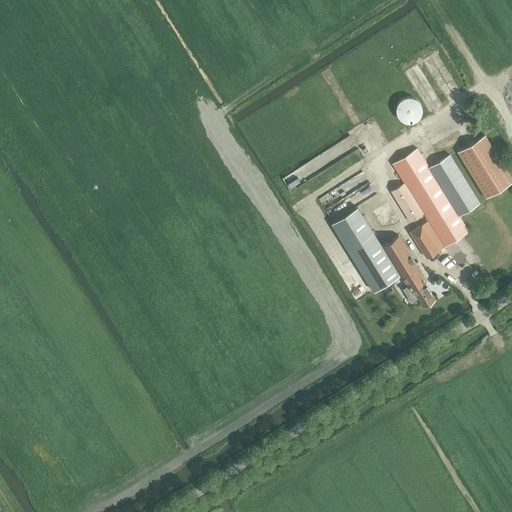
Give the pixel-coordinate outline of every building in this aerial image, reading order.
[(426,107),(426,106),(425,104),(424,102),(423,100),(422,98),(420,96),(418,95),(415,95),(412,94),(409,95),(406,97),(405,98),(404,100),(402,102),(402,104),(402,107),(402,109),(403,111),(405,115),(407,116),(409,118),(411,118),(414,118),(416,118),(418,118),(420,116),(422,115),(423,113),(424,111),(425,109),(426,107)] [(458,152),(486,198),(511,182),(511,178),(485,136),(458,152)] [(422,223),(410,231),(427,257),(469,231),(459,215),(480,202),(450,154),(429,166),(417,147),(392,163),(404,182),(390,190),(410,222),(423,213),(428,220),(422,224),(422,223)] [(323,205),(340,198),(336,190),(320,196),(323,205)] [(358,206),(332,223),(374,290),(400,274),(407,286),(403,288),(411,302),(418,298),(423,306),(435,299),(425,282),(427,280),(398,235),(382,245),(358,206)]
